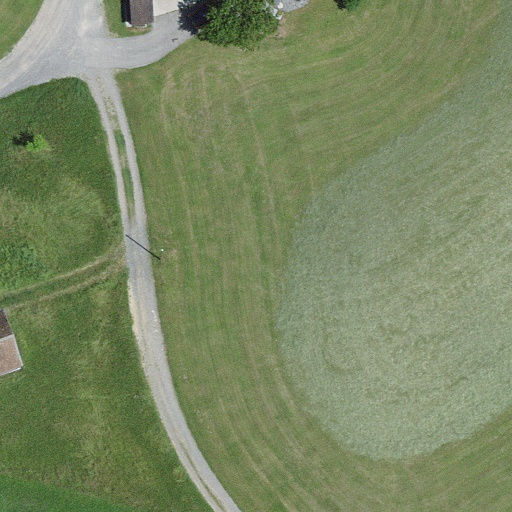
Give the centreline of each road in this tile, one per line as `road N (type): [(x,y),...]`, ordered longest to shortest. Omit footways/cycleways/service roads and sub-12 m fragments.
road 1 (track): [(63,47),(101,85),(132,189),(155,361),(175,425),(204,481),(232,511)]
road 2 (track): [(0,84),(63,47),(70,0)]
